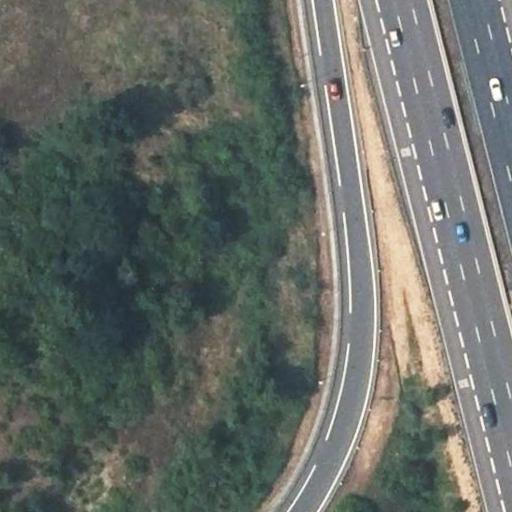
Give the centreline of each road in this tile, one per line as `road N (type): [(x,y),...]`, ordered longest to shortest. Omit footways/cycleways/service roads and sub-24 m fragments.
road 1 (trunk): [(322,0),(341,107),(361,333),(349,416),(300,511)]
road 2 (trunk): [(401,0),(511,429)]
